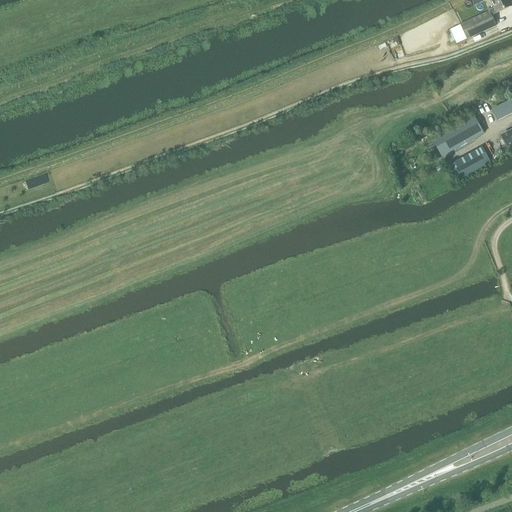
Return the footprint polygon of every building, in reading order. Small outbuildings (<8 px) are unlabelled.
[(511,6),(511,5),(509,0),(498,0),(493,2),(495,8),(489,10),(491,16),(511,6)] [(496,26),(494,21),(491,16),(489,11),(488,11),(489,11),(460,25),(467,39),(496,26)] [(450,30),(445,32),(450,43),(455,41),(450,30)] [(511,100),(511,101),(511,102),(511,103),(496,111),(501,120),(511,114),(511,100)] [(473,114),(430,138),(441,158),(484,134),(473,114)] [(511,130),(501,135),(506,147),(511,144),(511,130)] [(489,161),(482,148),(450,165),(457,179),(489,161)]
